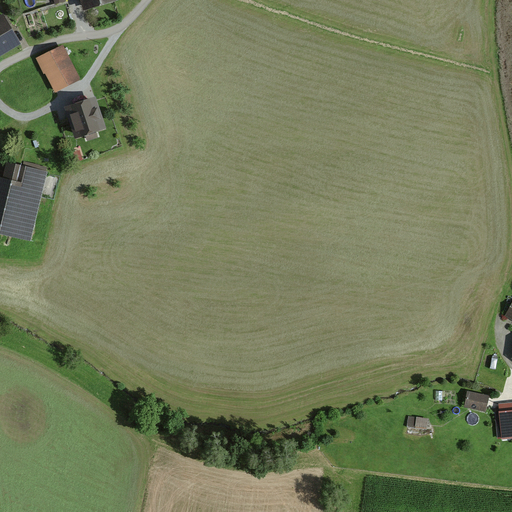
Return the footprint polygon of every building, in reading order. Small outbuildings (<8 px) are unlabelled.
[(80,0),(83,8),(107,0),(80,0)] [(0,18),(0,55),(21,43),(4,16),(0,18)] [(55,46),(37,56),(55,88),(73,78),(55,46)] [(91,102),(65,108),(72,138),(98,132),(91,102)] [(0,180),(0,230),(24,237),(41,178),(5,168),(1,181),(0,180)] [(463,407),(483,410),(485,396),(465,393),(463,407)] [(500,438),(511,436),(511,403),(498,404),(500,438)] [(404,427),(422,426),(422,417),(404,417),(404,427)]
